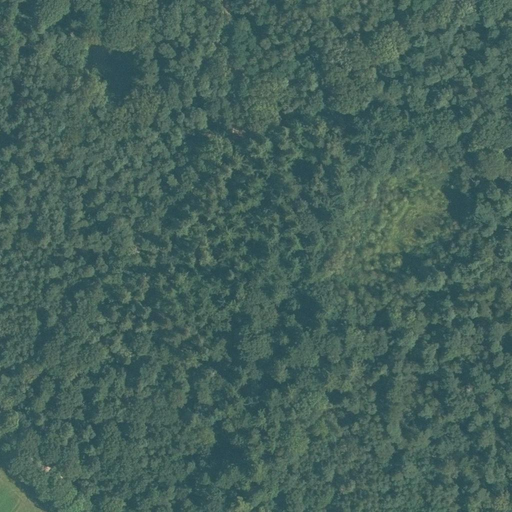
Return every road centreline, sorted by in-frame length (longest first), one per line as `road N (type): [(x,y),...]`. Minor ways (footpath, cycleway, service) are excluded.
road 1 (track): [(0,419),(234,130)]
road 2 (track): [(234,130),(224,0)]
road 3 (track): [(97,511),(0,424)]
